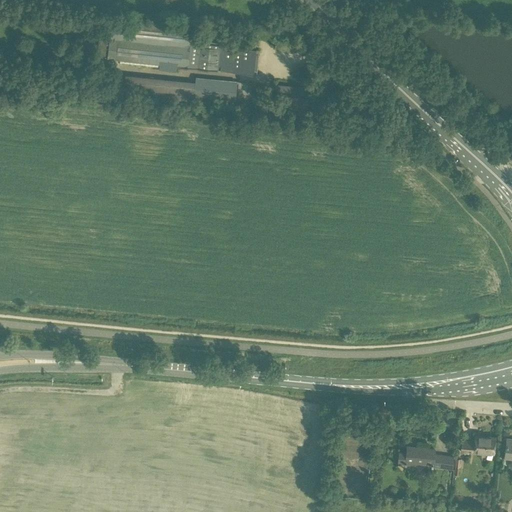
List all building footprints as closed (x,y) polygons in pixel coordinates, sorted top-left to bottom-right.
[(99,39),(97,57),(105,58),(106,49),(108,49),(107,59),(188,67),(190,45),(199,46),(196,68),(217,70),(219,48),(220,43),(190,40),(192,26),(101,17),(99,26),(110,27),(108,44),(106,43),(107,40),(99,39)] [(222,45),(219,70),(247,72),(249,48),(222,45)] [(10,75),(9,84),(29,86),(30,77),(10,75)] [(123,92),(123,95),(193,102),(193,98),(234,102),(249,103),(251,84),(236,82),(236,81),(195,77),(195,82),(125,75),(123,87),(123,92)] [(277,84),(275,105),(296,107),(301,117),(305,115),(305,116),(315,111),(314,111),(316,88),(277,84)] [(462,440),(461,451),(469,452),(469,450),(494,452),(495,437),(475,435),(474,441),(462,440)] [(399,451),(398,463),(404,463),(404,464),(406,464),(406,463),(414,464),(414,462),(431,464),(431,466),(432,466),(440,467),(441,455),(434,454),(435,448),(407,446),(406,452),(399,451)]
